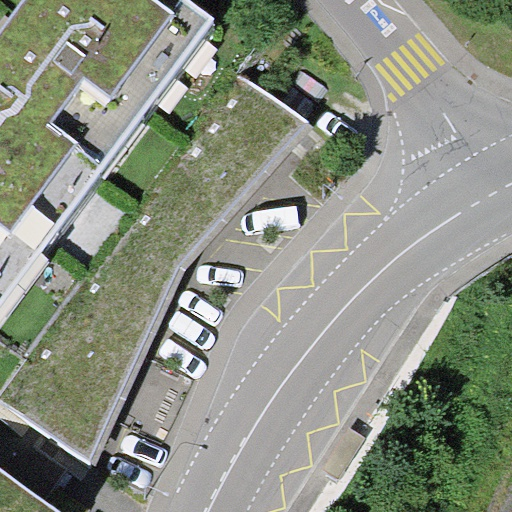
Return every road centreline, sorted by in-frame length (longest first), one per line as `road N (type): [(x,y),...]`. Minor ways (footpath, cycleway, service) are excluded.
road 1 (residential): [(207,511),(253,424),(311,342),(419,239),(488,193)]
road 2 (residential): [(488,193),(455,128),(353,0)]
